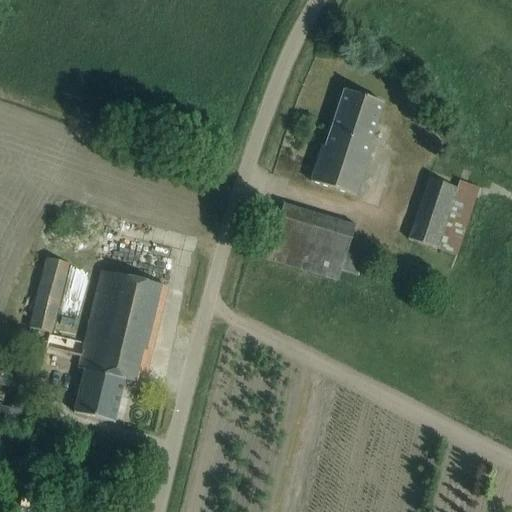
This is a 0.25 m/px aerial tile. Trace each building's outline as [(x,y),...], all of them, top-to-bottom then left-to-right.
[(383,103),(363,96),(344,90),(325,147),(322,146),(310,182),(355,196),(372,145),(369,144),(383,103)] [(407,239),(455,256),(479,187),(459,181),(456,188),(428,179),(407,239)] [(354,225),(327,218),(283,205),(283,203),(281,203),(280,205),(282,205),(278,218),(271,238),(264,260),(283,266),(336,281),(339,270),(357,276),(366,247),(349,242),(354,225)] [(83,370),(73,413),(93,418),(113,423),(123,380),(143,385),(166,288),(147,283),(101,272),(84,342),(80,357),(77,369),(83,370)] [(59,340),(83,343),(85,329),(61,326),(59,340)] [(0,405),(0,420),(27,427),(33,396),(16,392),(12,408),(0,405)]
